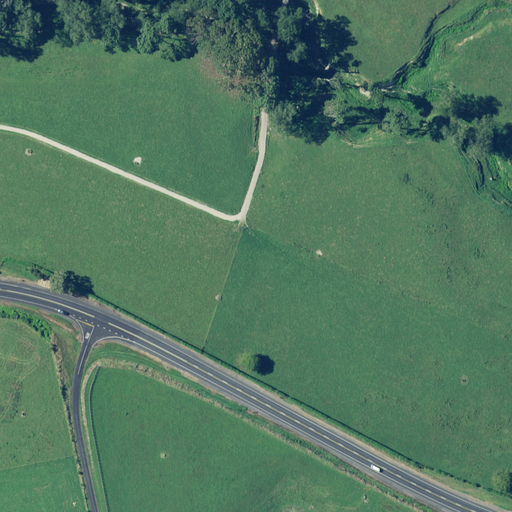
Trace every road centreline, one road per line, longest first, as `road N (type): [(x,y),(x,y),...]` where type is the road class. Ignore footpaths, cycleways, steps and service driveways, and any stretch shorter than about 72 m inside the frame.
road 1 (trunk): [(96,317),(474,511)]
road 2 (unclassified): [(96,317),(74,397),(94,511)]
